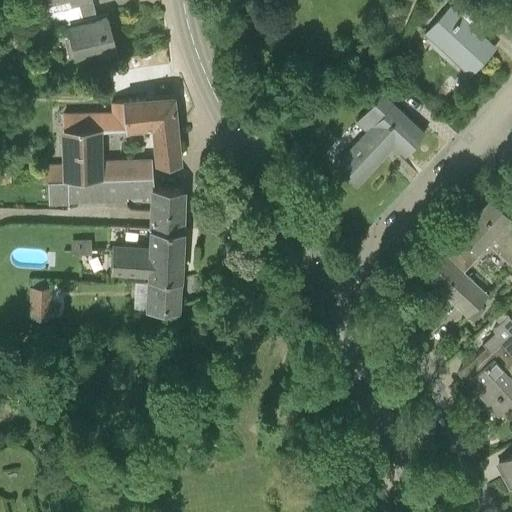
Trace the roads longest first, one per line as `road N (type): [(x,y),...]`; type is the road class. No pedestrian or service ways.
road 1 (secondary): [(325,291),(232,137),(182,0)]
road 2 (unclassified): [(489,511),(394,291),(365,257)]
road 3 (secondary): [(401,511),(325,291)]
road 4 (residential): [(365,257),(487,117)]
